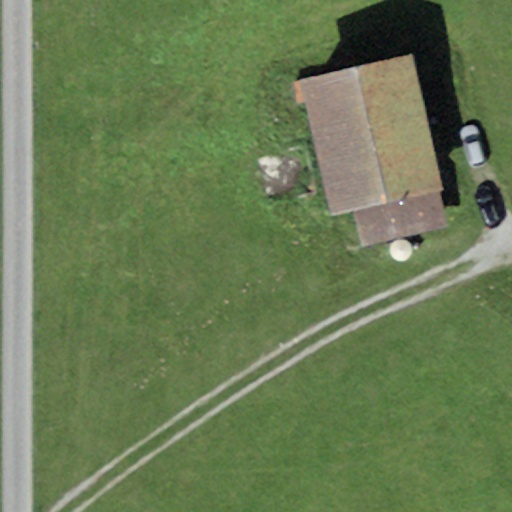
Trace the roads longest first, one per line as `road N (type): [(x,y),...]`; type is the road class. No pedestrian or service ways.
road 1 (track): [(56,511),(342,314),(511,245)]
road 2 (unclassified): [(15,0),(15,511)]
